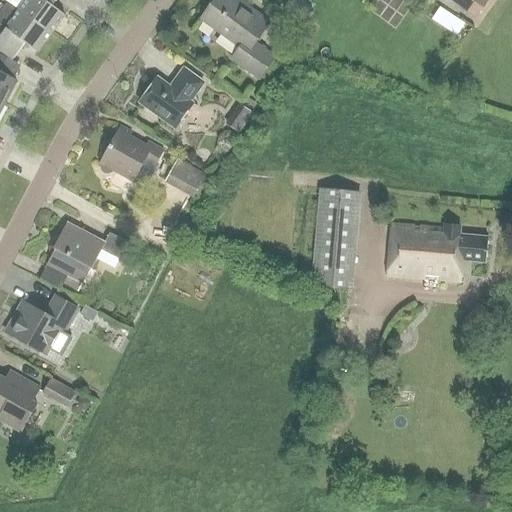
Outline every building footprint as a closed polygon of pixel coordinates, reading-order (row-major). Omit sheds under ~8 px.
[(6,2),(51,35),(65,16),(52,6),(56,0),(5,0),(5,1),(6,2)] [(259,80),(275,58),(255,44),(269,24),(244,5),(242,7),(231,0),(214,0),(200,20),(240,48),(232,59),(259,80)] [(313,8),(301,0),(289,0),(284,7),(303,21),(313,8)] [(488,0),(450,0),(475,18),(488,0)] [(38,53),(51,35),(6,2),(0,9),(0,51),(12,61),(25,44),(38,53)] [(0,102),(4,105),(16,82),(0,73),(0,55),(0,56),(0,55),(0,102)] [(189,103),(203,84),(184,70),(170,89),(156,80),(140,102),(176,128),(192,106),(189,103)] [(253,113),(240,104),(226,125),(240,134),(253,113)] [(121,128),(100,164),(102,165),(101,167),(101,170),(103,173),(105,174),(108,174),(111,173),(113,171),(133,182),(132,184),(142,190),(156,166),(163,152),(147,143),(146,145),(130,136),(132,134),(121,128)] [(205,175),(177,160),(164,183),(193,199),(205,175)] [(361,192),(319,189),(310,286),(353,290),(361,192)] [(78,291),(91,270),(101,251),(122,262),(131,245),(109,234),(104,243),(67,224),(53,250),(55,250),(47,265),(68,277),(64,284),(78,291)] [(439,277),(438,282),(461,284),(463,262),(485,264),(488,238),(459,235),(460,226),(449,225),(448,229),(392,225),(386,277),(425,280),(425,276),(439,277)] [(22,303),(5,333),(45,356),(49,349),(63,356),(72,339),(59,331),(61,328),(66,331),(77,310),(54,298),(45,315),(22,303)] [(0,418),(23,431),(38,405),(33,402),(40,389),(17,376),(10,387),(0,380),(0,418)] [(77,393),(52,378),(44,393),(68,407),(77,393)]
